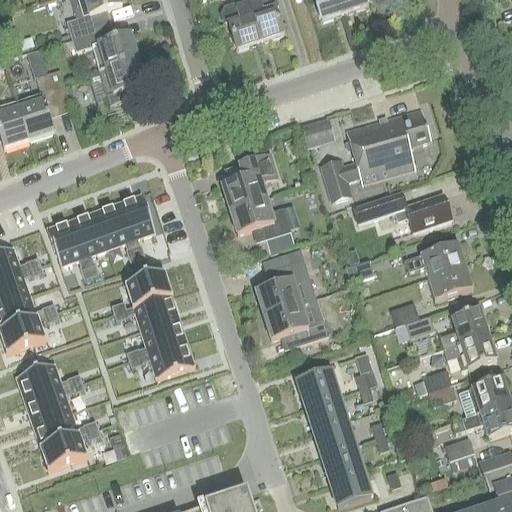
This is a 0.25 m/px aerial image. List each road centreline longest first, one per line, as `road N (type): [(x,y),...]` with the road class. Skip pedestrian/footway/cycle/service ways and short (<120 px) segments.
road 1 (residential): [(165,134),(251,406)]
road 2 (residential): [(212,115),(460,33)]
road 3 (residential): [(138,511),(271,468),(251,406)]
road 4 (residential): [(0,202),(165,134)]
road 5 (residential): [(496,152),(460,33)]
road 6 (residential): [(212,115),(176,0)]
